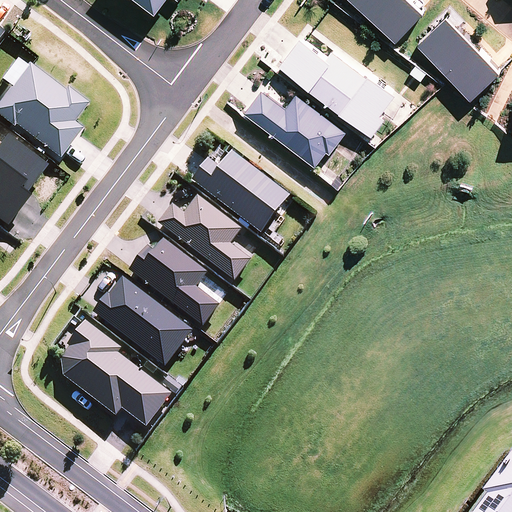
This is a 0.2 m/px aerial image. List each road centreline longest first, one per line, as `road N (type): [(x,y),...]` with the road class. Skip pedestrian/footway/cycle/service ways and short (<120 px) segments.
road 1 (residential): [(0,333),(182,94)]
road 2 (tertiary): [(0,417),(125,511)]
road 3 (residential): [(182,94),(59,0)]
road 4 (residential): [(182,94),(257,0)]
